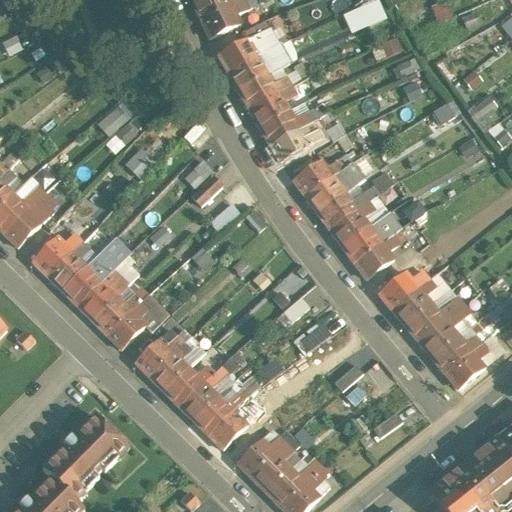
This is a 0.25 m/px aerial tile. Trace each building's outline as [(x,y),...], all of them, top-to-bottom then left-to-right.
[(201,0),(191,5),(200,24),(231,9),(226,0),(201,0)] [(226,0),(231,9),(245,2),(243,0),(226,0)] [(253,0),(249,0),(245,2),(249,11),(257,7),(253,0)] [(245,2),(231,9),(236,18),(249,12),(249,11),(245,2)] [(343,14),(349,35),(387,22),(381,2),(343,14)] [(231,9),(200,24),(209,42),(240,27),(236,18),(231,9)] [(269,32),(248,43),(258,60),(270,52),(278,48),(269,32)] [(248,43),(218,60),(228,77),(258,60),(248,43)] [(270,52),(258,60),(263,69),(275,61),(270,52)] [(258,60),(228,77),(238,95),(268,78),(263,69),(258,60)] [(268,78),(238,95),(249,113),(278,96),(273,87),(268,78)] [(286,79),(273,87),(278,96),(291,88),(286,79)] [(291,88),(278,96),(284,105),(296,97),(291,88)] [(278,96),(249,113),(259,131),(289,114),(284,105),(278,96)] [(122,104),(97,126),(109,139),(134,116),(122,104)] [(289,114),(259,131),(270,149),(299,132),(294,123),(289,114)] [(307,115),(294,123),(299,132),(312,124),(307,115)] [(112,138),(122,149),(145,130),(135,118),(112,138)] [(312,124),(299,132),(305,141),(317,133),(317,132),(312,124)] [(299,132),(270,149),(280,167),(309,149),(305,141),(299,132)] [(317,133),(305,141),(309,149),(322,141),(317,132),(317,133)] [(127,167),(141,180),(157,163),(142,150),(127,167)] [(338,163),(326,171),(332,180),(344,171),(338,163)] [(320,164),(293,184),(305,200),(332,180),(326,171),(320,164)] [(1,166),(0,166),(0,181),(8,173),(1,166)] [(344,171),(332,180),(338,188),(350,179),(344,171)] [(8,173),(0,181),(0,185),(5,191),(16,180),(8,173)] [(212,180),(191,200),(201,210),(222,190),(212,180)] [(332,180),(305,200),(317,217),(345,196),(338,188),(332,180)] [(0,185),(0,211),(13,198),(5,191),(0,185)] [(30,195),(20,205),(27,213),(38,202),(30,195)] [(345,196),(317,217),(329,234),(357,213),(351,205),(345,196)] [(369,204),(363,196),(351,205),(357,213),(369,204)] [(13,198),(0,211),(0,234),(3,238),(27,213),(20,205),(13,198)] [(38,202),(27,213),(35,220),(45,210),(38,202)] [(369,204),(357,213),(363,221),(375,213),(369,204)] [(210,227),(218,238),(240,220),(231,209),(210,227)] [(27,213),(3,238),(17,252),(42,227),(35,220),(27,213)] [(357,213),(329,234),(342,250),(369,230),(363,221),(357,213)] [(393,238),(387,229),(376,238),(382,246),(393,238)] [(369,230),(342,250),(354,267),(382,246),(376,238),(369,230)] [(393,238),(382,246),(388,255),(400,246),(393,238)] [(75,239),(64,249),(72,256),(82,246),(75,239)] [(64,249),(57,242),(33,267),(47,281),(72,256),(64,249)] [(89,253),(82,246),(72,256),(79,263),(89,253)] [(382,246),(354,267),(366,283),(394,263),(388,255),(382,246)] [(118,269),(103,254),(86,271),(94,278),(104,268),(112,275),(118,269)] [(79,263),(72,256),(47,281),(62,296),(86,271),(79,263)] [(112,275),(104,268),(94,278),(101,286),(112,275)] [(286,312),(315,284),(300,269),(271,296),(286,312)] [(86,271),(62,296),(77,310),(101,286),(94,278),(86,271)] [(429,282),(423,274),(411,284),(418,292),(429,282)] [(119,282),(112,275),(101,286),(109,293),(119,282)] [(405,276),(378,298),(391,314),(418,292),(411,284),(405,276)] [(429,282),(418,292),(425,300),(436,290),(429,282)] [(101,286),(77,310),(92,325),(116,300),(109,293),(101,286)] [(418,292),(391,314),(405,330),(431,308),(425,300),(418,292)] [(141,304),(134,297),(124,308),(131,315),(141,304)] [(116,300),(92,325),(107,340),(131,315),(124,308),(116,300)] [(300,301),(283,316),(291,326),(309,311),(300,301)] [(141,304),(131,315),(138,322),(149,312),(141,304)] [(456,314),(449,306),(438,316),(445,324),(456,314)] [(431,308),(405,330),(418,346),(445,324),(438,316),(431,308)] [(456,314),(445,324),(451,331),(462,322),(456,314)] [(131,315),(107,340),(121,354),(145,329),(138,322),(131,315)] [(451,331),(445,324),(418,346),(431,362),(458,340),(451,331)] [(324,329),(302,346),(309,355),(331,339),(324,329)] [(35,345),(25,335),(16,344),(26,354),(35,345)] [(482,346),(476,338),(465,348),(471,356),(482,346)] [(176,339),(166,350),(173,357),(184,347),(176,339)] [(458,340),(431,362),(444,378),(471,356),(465,348),(458,340)] [(159,343),(135,368),(149,382),(173,357),(166,350),(159,343)] [(482,346),(471,356),(478,363),(489,354),(482,346)] [(184,347),(173,357),(181,364),(191,354),(184,347)] [(471,356),(444,378),(457,393),(484,371),(478,363),(471,356)] [(173,357),(149,382),(164,396),(188,372),(181,364),(173,357)] [(206,369),(196,379),(203,386),(213,376),(206,369)] [(355,369),(334,387),(342,396),(363,377),(355,369)] [(188,372),(164,396),(179,411),(203,386),(196,379),(188,372)] [(213,376),(203,386),(210,393),(221,383),(213,376)] [(203,386),(179,411),(194,426),(218,401),(210,393),(203,386)] [(236,398),(225,408),(233,415),(243,405),(236,398)] [(218,401),(194,426),(208,440),(233,415),(225,408),(218,401)] [(250,412),(243,405),(233,415),(240,423),(250,412)] [(233,415),(208,440),(223,454),(247,430),(240,423),(233,415)] [(395,416),(373,433),(380,442),(402,426),(395,416)] [(95,421),(72,444),(71,442),(63,450),(65,451),(42,474),(51,483),(74,506),(97,483),(94,480),(101,473),(104,476),(127,453),(95,421)] [(511,431),(496,444),(511,464),(511,431)] [(279,440),(268,450),(275,458),(286,447),(279,440)] [(261,444),(237,468),(251,483),(275,458),(268,450),(261,444)] [(511,464),(496,444),(429,499),(440,511),(502,511),(511,504),(511,464)] [(286,447),(275,458),(283,465),(293,454),(286,447)] [(275,458),(251,483),(266,497),(290,472),(283,465),(275,458)] [(322,469),(315,462),(308,469),(315,476),(321,470),(322,469)] [(308,469),(298,480),(305,487),(315,477),(315,476),(308,469)] [(321,470),(315,476),(315,477),(323,484),(329,478),(321,470)] [(290,472),(266,497),(281,511),(305,487),(298,480),(290,472)] [(315,477),(305,487),(312,494),(323,484),(315,477)] [(51,483),(28,506),(26,504),(19,511),(18,511),(80,511),(74,506),(51,483)] [(330,491),(323,484),(312,494),(319,501),(330,491)] [(305,487),(281,511),(308,511),(319,501),(312,494),(305,487)] [(193,511),(199,506),(189,496),(180,505),(187,511),(193,511)]
